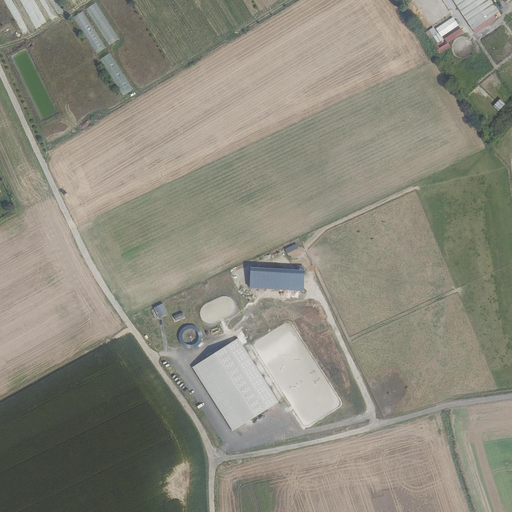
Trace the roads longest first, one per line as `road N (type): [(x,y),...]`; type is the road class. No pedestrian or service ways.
road 1 (track): [(213,464),(98,278),(0,69)]
road 2 (track): [(511,398),(213,464)]
road 3 (track): [(0,405),(133,332)]
